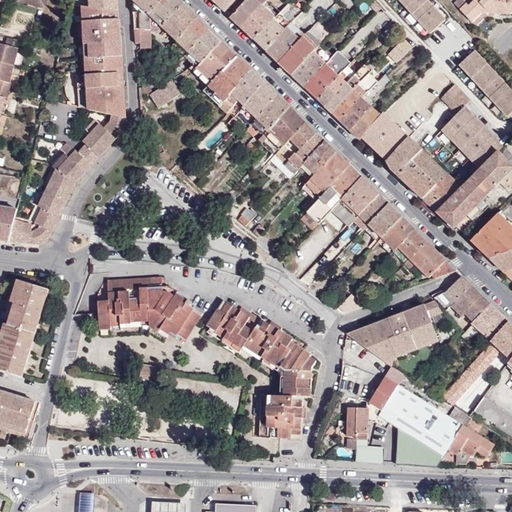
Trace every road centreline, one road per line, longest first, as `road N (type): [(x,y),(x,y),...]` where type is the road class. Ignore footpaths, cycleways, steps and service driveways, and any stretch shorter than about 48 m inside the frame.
road 1 (unclassified): [(474,266),(195,0)]
road 2 (unclassified): [(303,475),(338,323),(474,266)]
road 3 (unclassified): [(126,0),(134,130),(77,196),(59,244),(67,262)]
road 4 (secondary): [(303,475),(88,468)]
road 5 (secondary): [(511,485),(303,475)]
road 6 (residential): [(67,262),(77,280),(34,461)]
